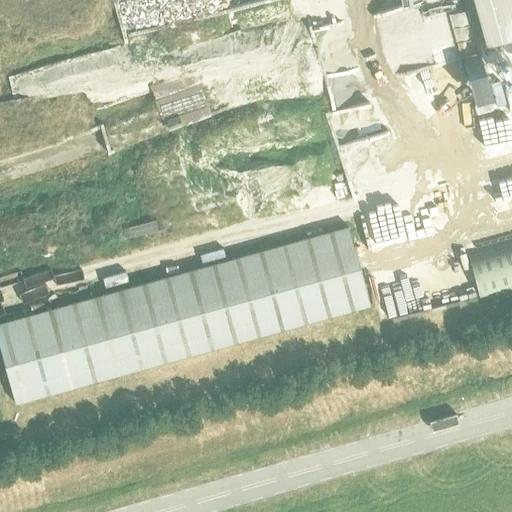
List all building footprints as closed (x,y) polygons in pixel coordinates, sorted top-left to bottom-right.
[(511,0),(472,0),(485,42),(511,34),(511,0)] [(181,98),(202,91),(194,69),(158,81),(169,113),(184,108),(181,98)] [(310,126),(314,141),(329,137),(325,122),(310,126)] [(0,322),(0,348),(15,403),(370,305),(348,226),(0,322)] [(511,244),(469,256),(481,298),(511,289),(511,244)]
